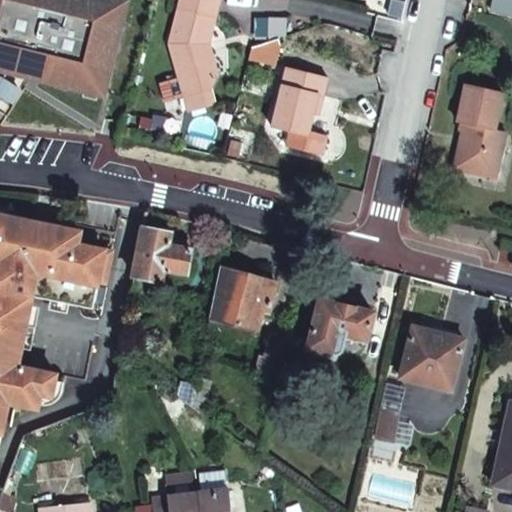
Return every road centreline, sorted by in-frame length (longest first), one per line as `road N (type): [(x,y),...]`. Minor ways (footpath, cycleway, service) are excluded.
road 1 (residential): [(363,232),(66,175),(0,172)]
road 2 (residential): [(363,232),(419,0)]
road 3 (residential): [(511,281),(363,232)]
